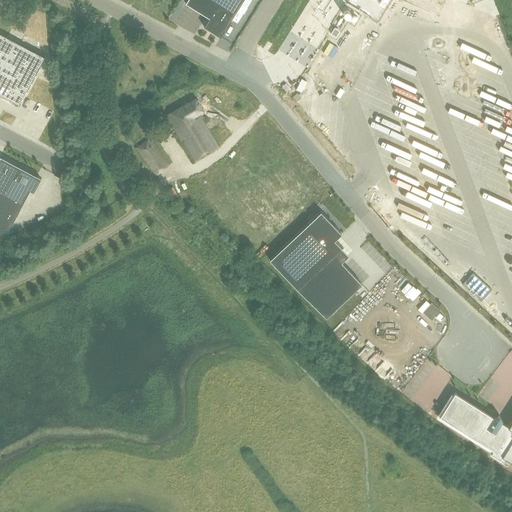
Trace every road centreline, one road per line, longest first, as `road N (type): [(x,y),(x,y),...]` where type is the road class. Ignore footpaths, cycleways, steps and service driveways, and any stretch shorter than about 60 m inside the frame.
road 1 (unclassified): [(504,355),(380,234),(255,85),(92,0)]
road 2 (unclassified): [(0,287),(94,240),(146,200)]
